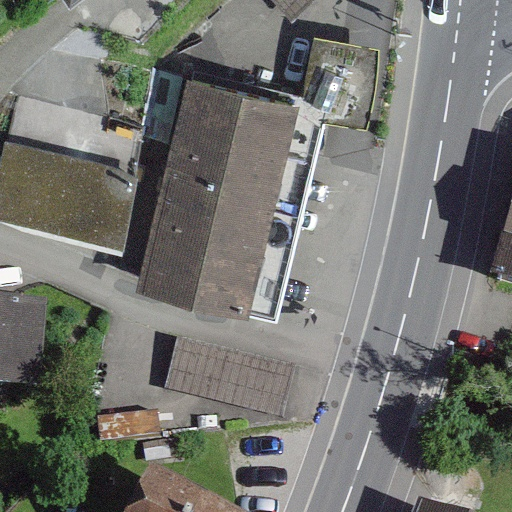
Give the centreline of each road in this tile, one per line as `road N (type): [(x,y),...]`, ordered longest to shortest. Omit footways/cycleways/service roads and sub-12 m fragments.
road 1 (residential): [(397,382),(0,244)]
road 2 (primary): [(467,0),(397,382)]
road 3 (residential): [(0,85),(46,44),(146,0)]
road 4 (primary): [(397,382),(345,511)]
